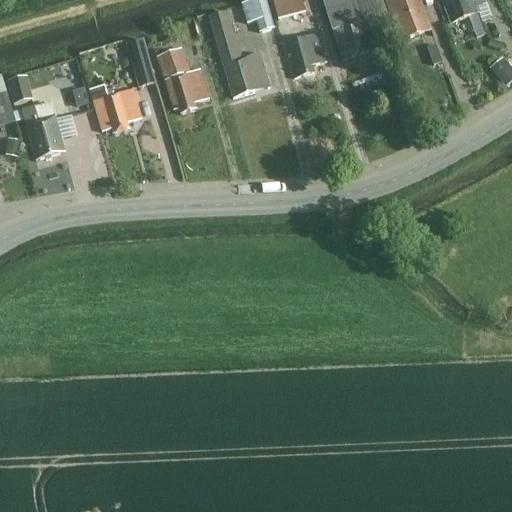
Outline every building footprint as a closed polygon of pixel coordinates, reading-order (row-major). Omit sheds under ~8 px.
[(275,30),(266,0),(265,0),(242,7),(248,26),(256,24),(260,35),(275,30)] [(306,15),(301,0),(272,0),(279,22),(306,15)] [(349,16),(343,0),(334,0),(328,2),(337,30),(333,31),(343,63),(367,55),(365,48),(372,46),(364,21),(354,25),(351,15),(349,16)] [(385,0),(401,43),(425,34),(423,28),(430,25),(420,0),(385,0)] [(442,0),(452,25),(471,18),(469,11),(486,5),(484,0),(442,0)] [(261,55),(242,61),(228,14),(210,20),(221,57),(223,57),(226,66),(224,66),(234,100),(271,89),(261,55)] [(328,64),(320,36),(285,45),(295,81),(315,75),(313,68),(328,64)] [(191,75),(182,51),(178,39),(153,48),(157,59),(174,113),(180,111),(181,117),(197,112),(195,106),(210,102),(201,72),(191,75)] [(127,47),(140,91),(157,86),(144,42),(127,47)] [(443,64),(441,57),(432,61),(434,67),(443,64)] [(511,83),(511,69),(508,64),(495,74),(506,88),(511,83)] [(0,129),(18,124),(3,78),(0,79),(0,129)] [(30,88),(27,79),(8,85),(14,107),(33,102),(30,88)] [(133,92),(109,99),(105,87),(90,92),(103,133),(102,133),(103,134),(112,132),(114,137),(130,132),(128,126),(143,121),(134,92),(137,91),(136,90),(133,91),(133,92)] [(72,93),(77,109),(89,105),(84,90),(72,93)] [(36,109),(40,123),(56,119),(52,104),(36,109)] [(36,109),(23,112),(27,127),(37,163),(66,155),(56,119),(40,123),(36,109)] [(22,143),(9,141),(6,157),(19,159),(22,143)]
